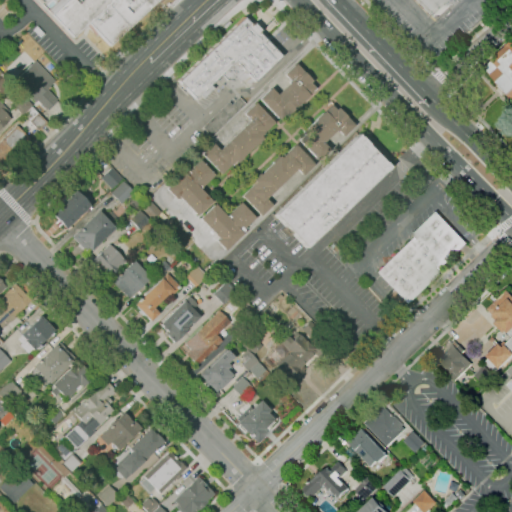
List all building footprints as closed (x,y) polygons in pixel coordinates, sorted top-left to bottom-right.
[(156,0),(109,45),(88,23),(73,37),(47,10),(57,0),(156,0)] [(430,20),(410,0),(459,0),(453,6),(451,4),(439,15),(437,13),(430,20)] [(233,80),(225,81),(218,74),(208,84),(212,88),(202,98),(198,94),(194,98),(178,81),(242,18),(250,26),(251,24),(258,31),(256,32),(280,56),(253,82),(240,83),(235,78),(233,80)] [(511,98),(485,68),(490,63),(490,62),(511,41),(511,98)] [(47,111),(46,109),(45,110),(37,101),(34,103),(29,97),(32,95),(16,79),(28,67),(27,65),(29,63),(30,65),(34,61),(54,81),(45,89),(57,101),(47,111)] [(277,120),(257,99),(269,88),(275,95),(288,83),(286,82),(288,80),(283,75),(294,64),(304,74),(310,81),(309,83),(314,88),(305,96),(306,97),(299,104),(299,103),(285,116),(283,114),(277,120)] [(37,130),(29,121),(29,120),(23,114),(22,115),(13,107),(23,96),(32,105),(30,107),(45,122),(37,130)] [(211,137),(202,127),(229,101),(237,97),(245,104),(211,137)] [(219,175),(200,154),(212,143),(218,150),(249,120),(242,114),(253,103),(273,123),(259,136),(261,138),(235,163),(233,161),(219,175)] [(0,126),(0,106),(2,105),(8,111),(5,114),(10,119),(8,121),(7,120),(0,126)] [(316,161),(307,151),(308,151),(303,146),(302,147),(296,141),(303,134),(301,132),(314,120),(314,119),(320,112),(321,113),(330,105),(335,110),(336,108),(347,119),(353,125),(342,136),(337,130),(335,132),(334,131),(322,143),(328,150),(316,161)] [(0,141),(16,126),(29,140),(3,165),(0,162),(0,141)] [(305,247),(273,215),(357,134),(389,167),(305,247)] [(259,216),(240,196),(254,183),(252,181),(278,156),(280,158),(294,144),(313,164),(301,175),(295,169),(265,198),(271,205),(259,216)] [(200,190),(211,201),(195,216),(177,196),(174,199),(164,188),(182,171),(183,172),(186,170),(187,171),(198,160),(213,175),(200,187),(200,190)] [(105,193),(101,189),(105,184),(100,178),(110,168),(120,178),(105,193)] [(120,204),(110,193),(122,181),(132,192),(120,204)] [(64,229),(50,214),(74,191),(88,206),(64,229)] [(151,220),(139,207),(147,199),(160,213),(151,220)] [(226,215),(239,203),(253,218),(242,229),(243,230),(240,233),(241,234),(223,251),(214,241),(217,238),(198,219),(214,204),(224,215),(226,215)] [(90,251),(74,233),(97,211),(114,228),(90,251)] [(405,303),(400,297),(395,302),(388,295),(393,291),(376,272),(437,213),(467,243),(405,303)] [(107,278),(99,270),(102,267),(98,263),(95,266),(90,261),(108,244),(124,261),(107,278)] [(159,276),(153,270),(163,260),(169,267),(159,276)] [(127,298),(111,281),(133,261),(148,278),(142,283),(144,285),(140,288),(139,287),(127,298)] [(194,287),(184,276),(195,265),(206,277),(194,287)] [(149,321),(134,305),(160,279),(166,273),(172,280),(173,278),(176,282),(175,283),(179,287),(169,297),(166,294),(152,308),(157,313),(149,321)] [(220,303),(234,291),(224,281),(211,293),(220,303)] [(2,328),(0,326),(0,298),(14,284),(30,300),(14,316),(15,317),(10,322),(9,321),(2,328)] [(511,358),(496,374),(486,363),(489,359),(487,356),(499,345),(503,348),(505,345),(511,338),(511,337),(509,334),(508,335),(496,322),(498,321),(487,310),(507,291),(511,296),(511,358)] [(174,343),(165,333),(167,331),(159,324),(188,296),(204,313),(174,343)] [(247,325),(235,313),(244,303),(257,315),(247,325)] [(196,365),(185,354),(189,349),(184,344),(218,310),(229,322),(215,335),(217,337),(218,336),(220,338),(219,339),(221,341),(196,365)] [(27,353),(19,345),(21,343),(20,343),(16,340),(21,335),(20,335),(40,316),(53,330),(53,331),(53,332),(51,334),(50,333),(40,343),(41,344),(36,349),(35,348),(33,350),(32,349),(27,353)] [(282,384),(268,370),(287,351),(280,344),(287,337),(291,340),(297,333),(308,344),(305,346),(313,353),(282,384)] [(246,350),(243,347),(253,338),(262,346),(251,356),(246,350)] [(455,381),(434,360),(452,343),(453,344),(455,341),(465,351),(462,354),(472,364),(455,381)] [(48,385),(32,369),(33,367),(38,361),(38,360),(40,358),(41,358),(55,343),(72,360),(70,363),(69,365),(68,364),(49,384),(48,385)] [(0,369),(0,350),(9,360),(0,369)] [(216,395),(197,375),(205,367),(206,368),(226,350),(233,357),(226,364),(229,366),(225,369),(231,375),(228,378),(229,380),(219,390),(220,391),(216,395)] [(251,356),(257,362),(247,372),(240,365),(244,361),(241,358),(242,357),(240,355),(246,350),(251,356)] [(67,399),(59,391),(55,395),(50,391),(54,386),(53,385),(72,366),(76,370),(82,364),(93,375),(82,387),(76,393),(74,391),(67,399)] [(482,384),(474,376),(484,366),(492,375),(482,384)] [(240,397),(230,388),(241,377),(251,387),(240,397)] [(7,404),(0,397),(0,389),(10,380),(21,391),(7,404)] [(75,449),(64,436),(79,421),(75,417),(77,415),(73,412),(83,401),(82,401),(103,381),(115,390),(109,396),(113,400),(110,403),(115,410),(99,425),(98,424),(92,430),(93,432),(90,435),(75,449)] [(255,443),(236,423),(237,421),(235,419),(248,406),(250,408),(259,400),(268,410),(266,413),(272,420),(262,429),(266,433),(255,443)] [(55,425),(45,414),(53,406),(54,407),(57,405),(65,414),(63,417),(55,425)] [(387,446),(365,424),(373,416),(372,415),(381,406),(404,430),(387,446)] [(118,450),(117,450),(113,448),(111,446),(110,442),(107,445),(99,437),(102,434),(101,433),(109,425),(108,424),(115,417),(116,419),(122,413),(123,412),(129,418),(128,419),(131,422),(133,420),(140,428),(125,443),(118,450)] [(113,467),(127,453),(128,454),(132,451),(129,448),(150,428),(155,434),(156,433),(163,441),(124,479),(113,467)] [(372,467),(360,455),(355,461),(347,452),(352,447),(348,443),(354,437),(349,432),(352,429),(357,434),(362,429),(385,453),(372,467)] [(415,453),(403,442),(413,432),(425,443),(415,453)] [(64,462),(54,451),(63,443),(73,453),(71,454),(64,462)] [(160,493),(143,476),(168,451),(169,452),(170,452),(173,455),(173,456),(173,457),(174,455),(177,457),(176,458),(179,462),(180,461),(182,463),(183,462),(186,464),(186,466),(186,467),(160,493)] [(71,454),(79,463),(71,471),(63,463),(64,462),(71,454)] [(311,499),(302,489),(321,471),(322,473),(328,468),(330,470),(339,461),(348,471),(341,477),(340,475),(339,477),(350,488),(340,498),(338,495),(337,496),(333,492),(334,490),(332,488),(331,490),(326,485),(311,499)] [(394,497),(384,487),(401,470),(401,471),(405,467),(414,476),(410,480),(411,480),(394,497)] [(13,503),(0,489),(0,485),(18,468),(33,484),(13,503)] [(78,496),(61,479),(65,475),(82,492),(78,496)] [(192,511),(178,511),(181,509),(172,500),(196,477),(199,481),(200,480),(203,484),(203,485),(205,487),(207,486),(211,491),(210,493),(211,494),(203,501),(205,502),(197,510),(196,509),(192,511)] [(359,505),(352,498),(357,493),(354,491),(368,477),(378,488),(365,501),(364,500),(359,505)] [(107,506),(97,496),(108,485),(118,495),(107,506)] [(428,511),(422,511),(413,502),(425,490),(437,504),(428,511)] [(127,508),(118,499),(124,493),(133,502),(127,508)] [(358,511),(374,498),(379,504),(381,502),(386,507),(384,508),(388,511),(358,511)]
